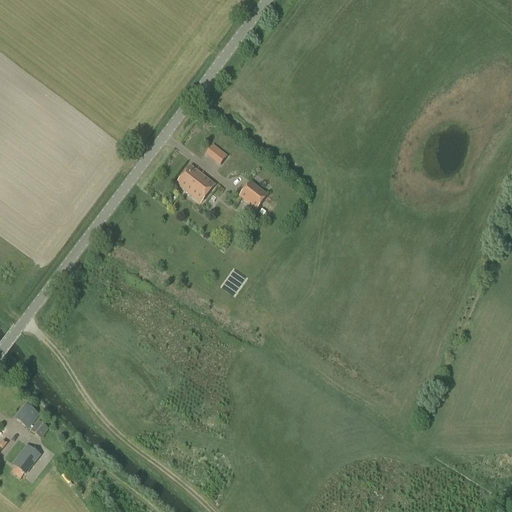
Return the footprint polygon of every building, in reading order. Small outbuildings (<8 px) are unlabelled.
[(201,204),(215,186),(190,167),(176,185),(201,204)] [(256,212),(268,197),(250,183),(238,198),(256,212)] [(14,272),(4,282),(8,286),(18,276),(14,272)] [(28,430),(40,416),(26,405),(14,419),(28,430)] [(41,441),(49,430),(38,422),(30,432),(41,441)] [(40,457),(27,446),(22,452),(36,463),(40,457)]
